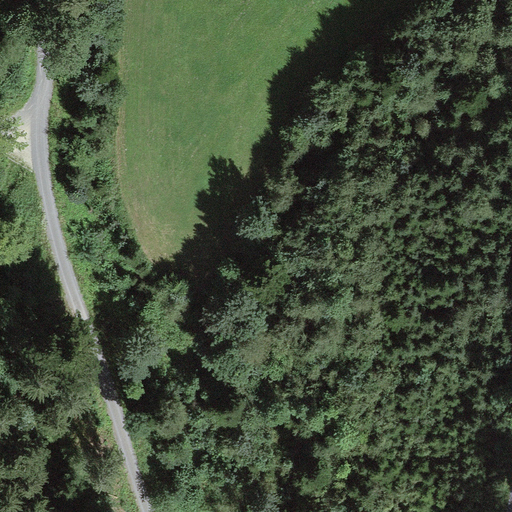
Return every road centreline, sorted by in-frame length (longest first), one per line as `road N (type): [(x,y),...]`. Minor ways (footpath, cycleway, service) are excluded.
road 1 (track): [(142,511),(48,224),(36,140),(43,0)]
road 2 (track): [(48,511),(32,407),(0,320)]
